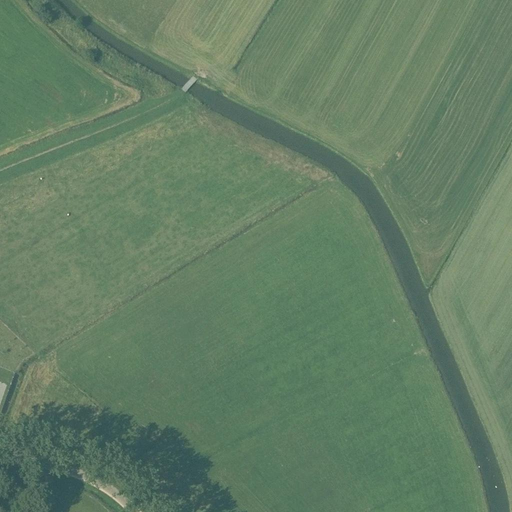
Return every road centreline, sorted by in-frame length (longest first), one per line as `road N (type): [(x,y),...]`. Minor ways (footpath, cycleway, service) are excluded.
road 1 (track): [(0,170),(166,103),(196,77)]
road 2 (unclassified): [(135,511),(87,476),(0,457)]
